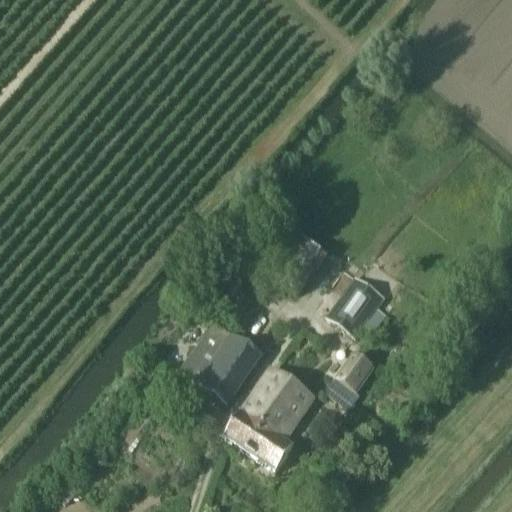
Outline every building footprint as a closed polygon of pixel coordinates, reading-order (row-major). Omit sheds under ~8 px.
[(293,235),(264,274),(298,301),(328,262),(293,235)] [(355,342),(384,301),(355,280),(326,320),(355,342)] [(232,281),(212,312),(243,333),(263,302),(232,281)] [(225,410),(261,360),(214,326),(178,377),(225,410)] [(354,357),(326,398),(349,414),(360,398),(356,396),(373,371),(354,357)] [(284,446),(285,446),(314,402),(271,373),(241,418),(284,446)] [(285,446),(284,446),(241,418),(224,441),(260,466),(275,476),(293,451),(285,446)] [(64,508),(73,497),(64,489),(55,500),(64,508)]
